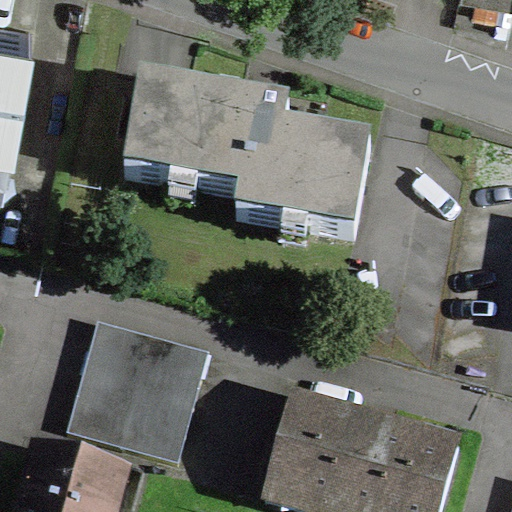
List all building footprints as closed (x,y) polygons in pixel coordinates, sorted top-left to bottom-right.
[(511,0),(462,0),(511,8),(511,0)] [(0,165),(7,167),(32,33),(0,27),(0,165)] [(355,240),(371,148),(285,134),(288,114),(238,106),(239,100),(220,97),(219,102),(141,88),(125,181),(169,189),(167,204),(195,209),(198,192),(240,200),(236,221),(283,229),(281,244),(307,249),(310,232),(355,240)] [(100,323),(70,437),(173,464),(203,350),(100,323)] [(461,511),(477,455),(309,407),(281,507),(300,511),(461,511)] [(118,511),(127,479),(35,454),(19,511),(118,511)]
